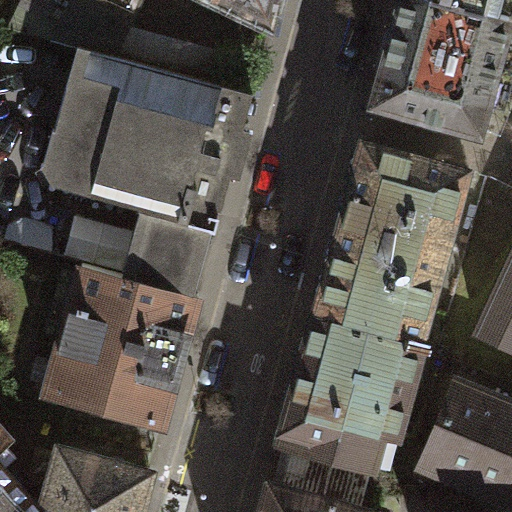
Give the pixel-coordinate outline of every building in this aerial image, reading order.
[(139,0),(23,0),(11,25),(79,43),(114,53),(139,0)] [(221,0),(272,24),(278,0),(221,0)] [(497,15),(440,0),(402,0),(374,102),(429,117),(480,130),(511,16),(497,12),(497,15)] [(440,0),(497,15),(497,12),(500,0),(440,0)] [(142,207),(124,273),(194,292),(211,228),(216,228),(231,174),(241,177),(254,130),(244,127),(248,111),(254,92),(114,53),(79,43),(73,64),(55,128),(53,128),(44,163),(41,165),(55,186),(57,184),(142,207)] [(317,310),(423,339),(469,168),(364,140),(342,219),(317,310)] [(511,258),(478,331),(511,346),(511,258)] [(198,293),(194,292),(124,273),(83,262),(48,390),(163,421),(198,293)] [(282,438),(374,463),(383,427),(397,431),(423,339),(317,310),(282,438)] [(422,464),(511,501),(511,402),(458,380),(422,464)] [(0,511),(45,511),(2,466),(14,455),(6,446),(12,440),(0,426),(0,511)] [(270,480),(362,505),(374,463),(282,438),(270,480)] [(53,489),(46,511),(137,511),(149,472),(62,448),(51,489),(53,489)] [(375,511),(376,509),(362,505),(270,480),(261,511),(375,511)]
